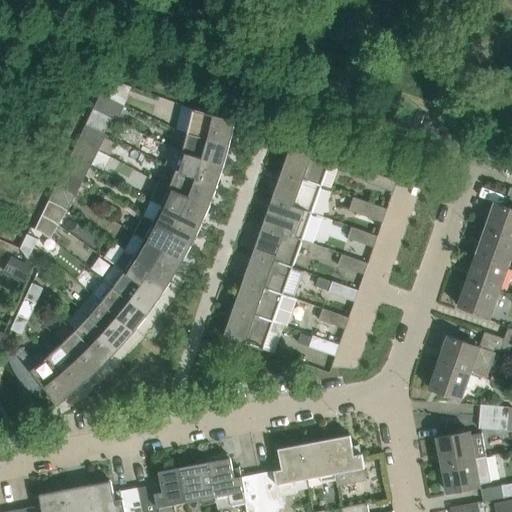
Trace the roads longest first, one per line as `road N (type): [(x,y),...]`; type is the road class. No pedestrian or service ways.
road 1 (residential): [(0,35),(72,34),(196,56),(477,154)]
road 2 (residential): [(161,429),(260,145)]
road 3 (residential): [(388,384),(477,154)]
road 4 (residential): [(161,429),(388,384)]
road 5 (residential): [(0,460),(161,429)]
road 6 (residential): [(412,511),(388,384)]
